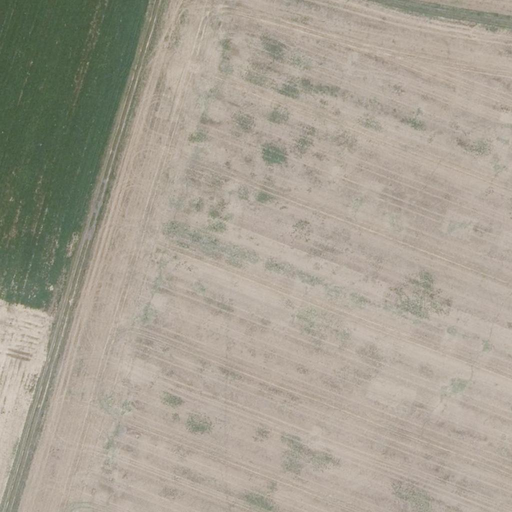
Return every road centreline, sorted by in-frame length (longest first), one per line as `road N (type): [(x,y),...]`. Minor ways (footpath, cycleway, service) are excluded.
road 1 (track): [(153,0),(11,511)]
road 2 (track): [(373,0),(511,25)]
